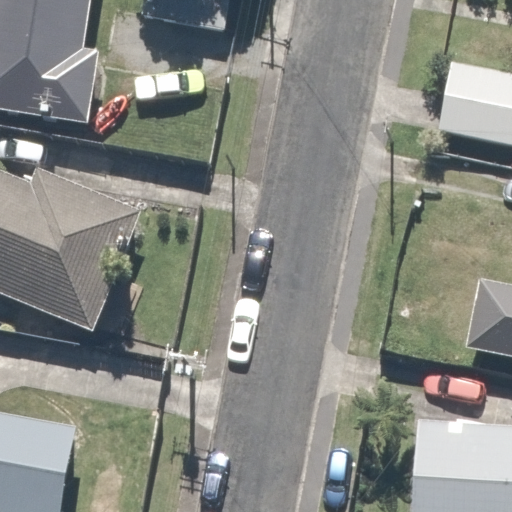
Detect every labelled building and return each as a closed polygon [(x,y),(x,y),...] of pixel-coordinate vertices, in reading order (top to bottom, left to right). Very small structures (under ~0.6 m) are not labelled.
[(97,0),(0,0),(0,107),(80,119),(97,0)] [(234,0),(132,0),(130,18),(230,32),(234,0)] [(511,150),(511,62),(437,51),(424,138),(511,150)] [(0,154),(0,294),(82,328),(131,209),(0,154)] [(511,272),(476,267),(462,350),(511,358),(511,272)] [(61,511),(81,418),(0,401),(0,511),(61,511)] [(511,511),(511,416),(403,412),(398,511),(511,511)]
